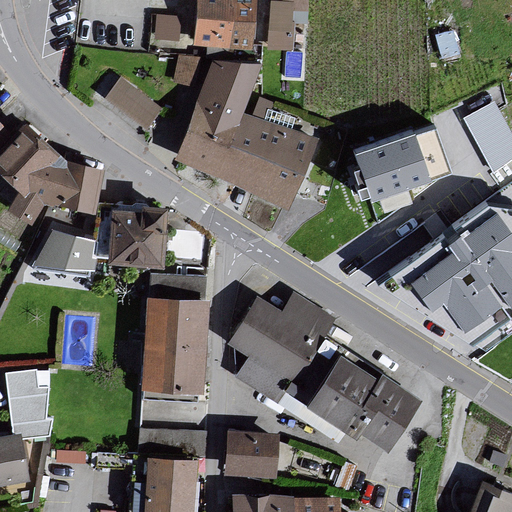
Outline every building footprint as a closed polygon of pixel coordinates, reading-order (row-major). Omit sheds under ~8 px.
[(254,0),(196,0),(194,45),(251,49),(254,0)] [(270,0),(267,46),(267,49),(282,50),(293,50),(294,22),(307,23),(308,10),(294,9),(295,1),(281,0),(272,0),(270,0)] [(281,0),(295,1),(294,9),(308,10),(308,0),(281,0)] [(180,16),(156,14),(154,38),(178,41),(180,16)] [(213,59),(178,55),(177,58),(173,81),(178,83),(203,88),(213,59)] [(260,64),(213,59),(203,88),(193,120),(188,132),(176,158),(285,211),(315,141),(265,122),(251,117),(243,114),(260,64)] [(122,77),(106,99),(147,129),(163,107),(122,77)] [(259,96),(251,117),(265,122),(273,101),(263,97),(259,96)] [(511,134),(492,102),(464,116),(495,171),(511,157),(511,134)] [(436,125),(357,153),(373,200),(378,198),(407,188),(452,172),(436,125)] [(25,129),(0,152),(0,171),(18,188),(6,208),(32,221),(47,200),(93,213),(102,169),(67,160),(63,157),(58,152),(25,129)] [(407,188),(378,198),(383,212),(412,202),(407,188)] [(167,208),(112,206),(111,258),(164,264),(167,208)] [(511,231),(496,210),(459,235),(488,279),(494,275),(511,299),(511,231)] [(53,229),(31,265),(88,273),(96,241),(53,229)] [(488,279),(459,235),(449,242),(455,251),(412,280),(431,308),(444,300),(465,332),(506,306),(488,279)] [(257,295),(228,342),(248,353),(234,377),(276,404),(285,391),(280,388),(288,375),(296,381),(326,335),(337,318),(292,291),(281,309),(257,295)] [(211,304),(152,300),(145,386),(209,394),(211,304)] [(417,396),(326,335),(296,381),(288,375),(280,388),(285,391),(353,436),(357,430),(385,448),(417,396)] [(35,369),(5,372),(13,438),(23,437),(50,435),(53,418),(45,417),(47,386),(37,386),(35,369)] [(202,431),(142,427),(140,456),(154,457),(200,460),(202,431)] [(274,475),(278,435),(230,431),(226,471),(274,475)] [(13,438),(0,440),(0,482),(33,478),(23,437),(13,438)] [(198,511),(200,460),(154,457),(149,511),(198,511)] [(511,511),(511,493),(483,482),(471,511),(511,511)] [(295,511),(295,495),(234,494),(233,511),(295,511)] [(339,511),(339,496),(295,495),(295,511),(339,511)]
